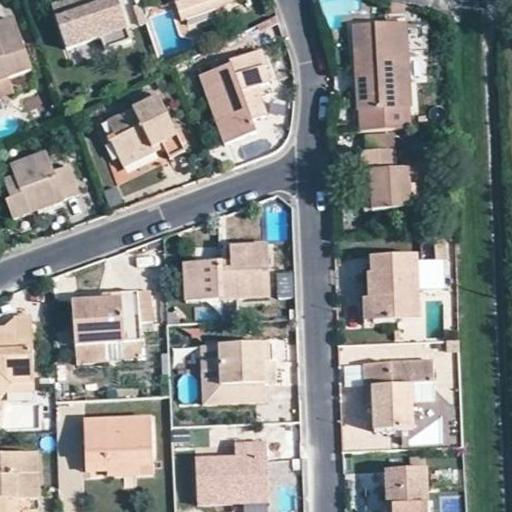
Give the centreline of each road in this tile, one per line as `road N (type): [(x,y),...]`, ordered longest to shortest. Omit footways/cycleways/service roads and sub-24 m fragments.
road 1 (residential): [(326,511),(314,161)]
road 2 (residential): [(0,276),(314,161)]
road 3 (residential): [(314,161),(311,58),(297,0)]
